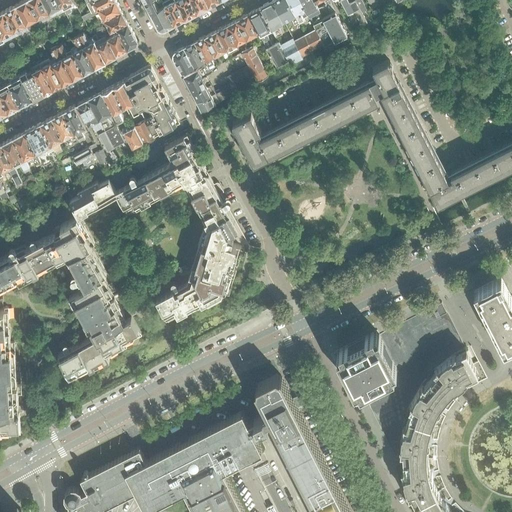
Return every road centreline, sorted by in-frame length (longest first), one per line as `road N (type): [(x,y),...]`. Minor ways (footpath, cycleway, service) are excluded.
road 1 (secondary): [(300,316),(34,446)]
road 2 (secondary): [(42,458),(307,331)]
road 3 (secondary): [(511,214),(300,316)]
road 4 (secondary): [(307,331),(511,233)]
road 5 (residential): [(400,511),(307,331)]
road 6 (residential): [(157,46),(0,129)]
road 7 (residential): [(300,316),(230,168)]
